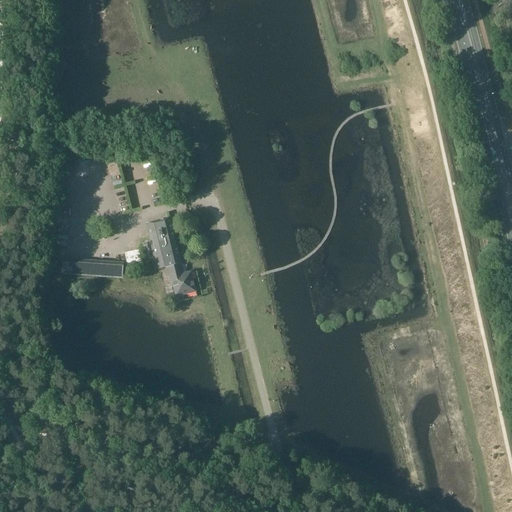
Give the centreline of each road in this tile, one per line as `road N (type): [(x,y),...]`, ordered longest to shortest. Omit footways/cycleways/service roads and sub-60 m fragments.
road 1 (unclassified): [(217,210),(283,459),(337,511)]
road 2 (primary): [(451,0),(511,242)]
road 3 (track): [(217,210),(201,149),(112,0)]
road 4 (primary): [(511,182),(461,0)]
road 5 (track): [(293,511),(132,451)]
road 6 (track): [(132,451),(1,413)]
